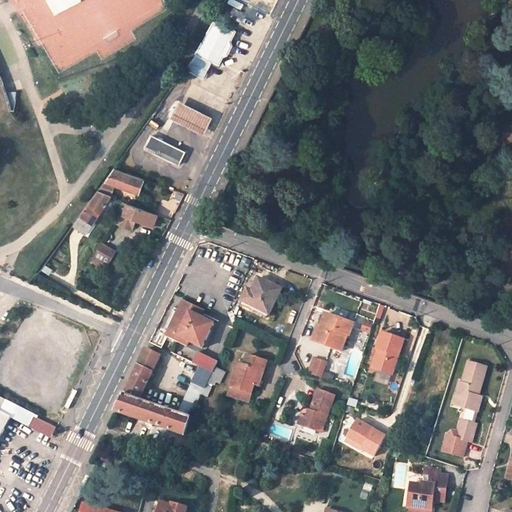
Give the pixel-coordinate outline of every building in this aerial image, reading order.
[(211,64),(212,62),(218,64),(222,56),(227,54),(231,45),(230,40),(235,31),(214,21),(208,33),(214,36),(209,45),(203,42),(195,56),(211,64)] [(203,78),(211,64),(195,56),(185,69),(203,78)] [(0,108),(12,110),(8,96),(5,87),(2,77),(0,73),(0,108)] [(212,114),(182,99),(172,120),(202,135),(212,114)] [(186,152),(152,135),(145,147),(179,165),(186,152)] [(111,195),(116,184),(124,186),(125,183),(140,189),(144,179),(114,168),(99,190),(111,195)] [(139,192),(140,189),(125,183),(124,186),(139,192)] [(87,234),(91,229),(102,212),(100,211),(111,195),(99,190),(74,225),(87,234)] [(158,215),(123,201),(119,212),(136,219),(153,225),(158,215)] [(133,227),(136,219),(119,212),(117,218),(115,220),(133,227)] [(109,263),(115,251),(102,244),(95,255),(97,256),(93,263),(104,269),(108,262),(109,263)] [(282,289),(259,278),(252,292),(247,289),(242,301),(253,306),(269,315),(282,289)] [(203,312),(183,303),(182,305),(191,310),(190,313),(196,316),(198,312),(202,315),(203,312)] [(191,310),(182,305),(167,336),(176,340),(178,336),(202,347),(213,324),(203,319),(204,316),(202,315),(198,312),(196,316),(190,313),(191,310)] [(253,306),(250,311),(267,319),(269,315),(253,306)] [(350,336),(354,324),(345,320),(344,323),(336,320),(337,318),(326,314),(322,325),(324,326),(317,342),(342,351),(348,335),(350,336)] [(371,333),(374,324),(366,321),(363,331),(371,333)] [(313,341),(317,342),(324,326),(322,325),(319,324),(313,341)] [(404,340),(383,333),(377,350),(380,351),(375,368),(392,374),(404,340)] [(161,356),(146,349),(125,392),(140,399),(161,356)] [(372,367),(375,368),(380,351),(377,350),(372,367)] [(197,351),(192,362),(212,372),(217,361),(197,351)] [(259,386),(264,372),(262,372),(265,362),(247,355),(245,362),(239,360),(230,387),(251,394),(254,384),(259,386)] [(315,375),(320,361),(315,360),(310,374),(315,375)] [(336,378),(324,373),(328,364),(320,361),(315,375),(323,378),(334,382),(336,378)] [(486,368),(469,363),(463,383),(460,382),(456,396),(462,398),(459,406),(467,408),(478,412),(482,397),(478,396),(476,395),(477,392),(479,393),(486,368)] [(209,378),(221,384),(226,373),(215,368),(209,378)] [(190,417),(204,389),(193,384),(178,413),(190,417)] [(248,402),(251,394),(230,387),(227,395),(248,402)] [(301,426),(320,433),(323,423),(326,424),(335,396),(319,391),(312,412),(310,417),(305,415),(301,426)] [(184,435),(191,417),(190,417),(178,413),(124,394),(115,412),(184,435)] [(0,409),(6,399),(0,395),(0,437),(11,417),(12,416),(0,410),(0,409)] [(6,399),(0,409),(0,410),(12,416),(11,417),(21,422),(27,412),(28,410),(6,399)] [(464,421),(474,424),(478,412),(467,408),(464,421)] [(27,412),(21,422),(32,427),(37,417),(27,412)] [(49,423),(37,417),(32,427),(44,434),(49,423)] [(464,421),(462,420),(459,431),(447,434),(442,451),(463,457),(467,441),(472,442),(477,425),(474,424),(464,421)] [(361,449),(374,457),(386,437),(357,421),(348,437),(363,446),(361,449)] [(44,434),(51,437),(57,426),(49,423),(44,434)] [(345,442),(360,451),(361,449),(363,446),(348,437),(345,442)] [(113,470),(118,461),(107,454),(100,466),(113,470)] [(408,507),(432,510),(434,502),(435,493),(446,495),(448,476),(431,474),(429,484),(423,484),(423,486),(411,484),(408,507)] [(434,502),(445,503),(446,495),(435,493),(434,502)] [(118,511),(81,501),(77,511),(118,511)] [(185,511),(187,507),(173,503),(172,506),(161,502),(157,511),(185,511)]
